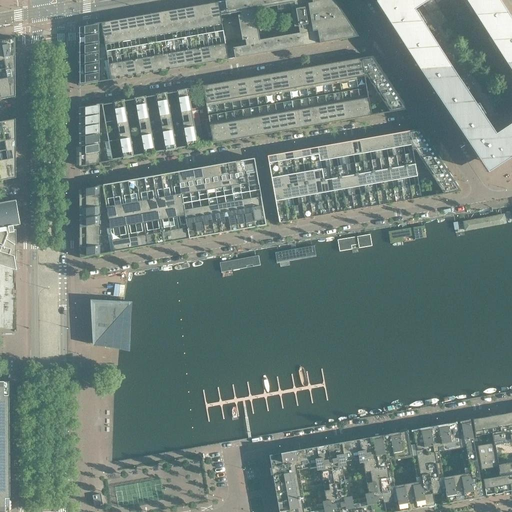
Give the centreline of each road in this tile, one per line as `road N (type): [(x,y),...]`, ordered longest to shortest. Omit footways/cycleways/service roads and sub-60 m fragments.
road 1 (trunk): [(511,275),(332,304),(197,313),(100,312),(0,284)]
road 2 (trunk): [(0,314),(99,333),(197,335),(315,328),(511,298)]
road 3 (residential): [(241,511),(231,450),(511,403)]
road 4 (residential): [(382,46),(61,102)]
road 5 (tertiary): [(66,511),(63,271)]
road 6 (tertiary): [(35,276),(36,511)]
road 7 (residential): [(63,271),(274,235)]
road 8 (residential): [(274,235),(481,199)]
road 9 (residential): [(258,150),(62,182)]
road 10 (residential): [(432,120),(258,150)]
